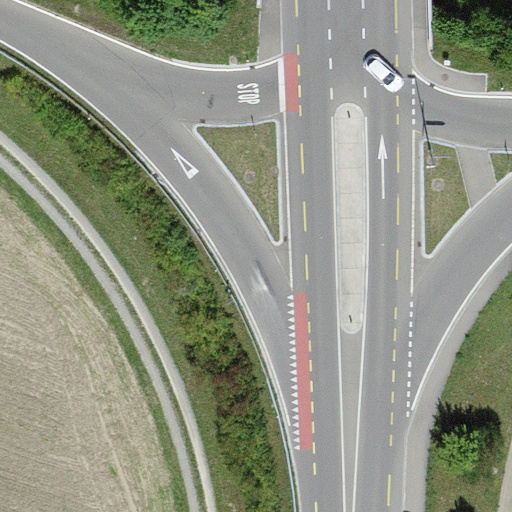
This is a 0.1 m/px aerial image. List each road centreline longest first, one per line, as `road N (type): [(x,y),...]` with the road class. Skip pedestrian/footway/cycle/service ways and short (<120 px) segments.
road 1 (tertiary): [(79,54),(191,168),(298,353),(353,470)]
road 2 (track): [(0,145),(21,159),(143,317),(214,483),(215,511)]
road 3 (tertiary): [(349,75),(353,470)]
road 4 (tertiary): [(353,470),(420,330),(511,214)]
road 5 (tertiary): [(79,54),(195,98),(349,75)]
road 6 (tertiary): [(349,75),(473,125),(511,125)]
